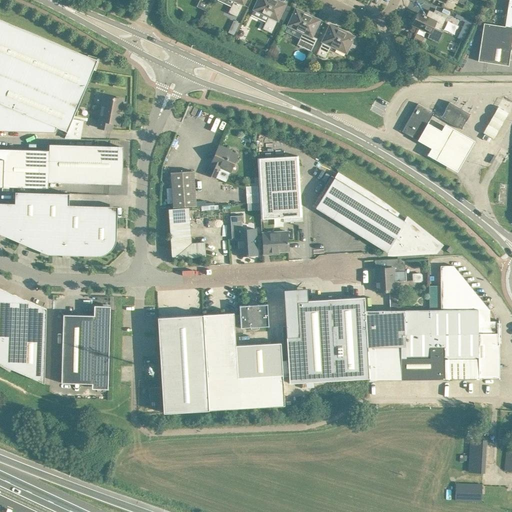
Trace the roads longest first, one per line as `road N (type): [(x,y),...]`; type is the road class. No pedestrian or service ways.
road 1 (unclassified): [(140,280),(143,170),(178,69)]
road 2 (unclassified): [(140,280),(352,270)]
road 3 (secondary): [(475,214),(315,116)]
road 4 (motorway): [(144,511),(0,458)]
road 5 (secondary): [(186,54),(50,1)]
road 6 (secondary): [(50,1),(178,69)]
road 7 (secondary): [(178,69),(315,116)]
road 8 (unclassified): [(0,260),(50,278),(140,280)]
road 9 (secondary): [(315,116),(186,54)]
road 10 (unclassified): [(373,401),(511,401)]
